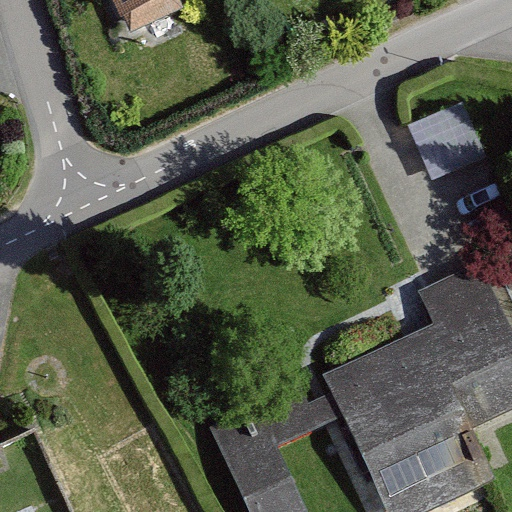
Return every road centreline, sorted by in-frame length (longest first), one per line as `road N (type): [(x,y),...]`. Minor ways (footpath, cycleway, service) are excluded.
road 1 (residential): [(79,207),(511,0)]
road 2 (residential): [(79,207),(20,0)]
